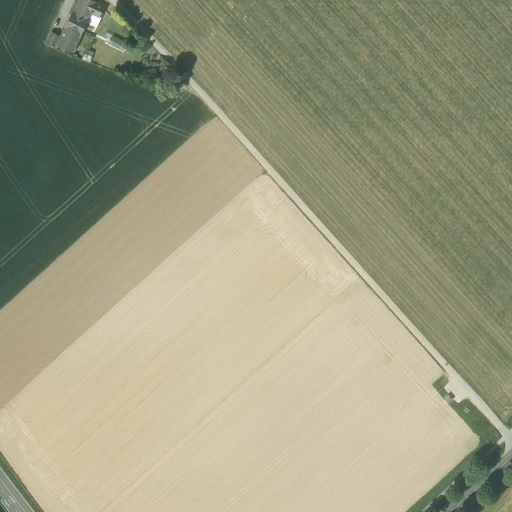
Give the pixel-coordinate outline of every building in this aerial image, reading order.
[(88,0),(79,0),(72,14),(87,22),(91,13),(99,17),(104,8),(88,0)] [(101,18),(99,17),(91,13),(87,22),(87,23),(97,27),(101,18)] [(72,14),(63,33),(78,40),(87,23),(87,22),(72,14)] [(46,44),(53,48),(59,37),(51,33),(46,44)] [(72,52),(78,40),(63,33),(58,45),(72,52)] [(110,44),(122,50),(125,44),(113,38),(110,44)] [(162,80),(167,84),(171,78),(166,74),(162,80)] [(240,452),(221,467),(225,473),(244,457),(240,452)] [(368,490),(372,496),(392,483),(387,477),(368,490)]
